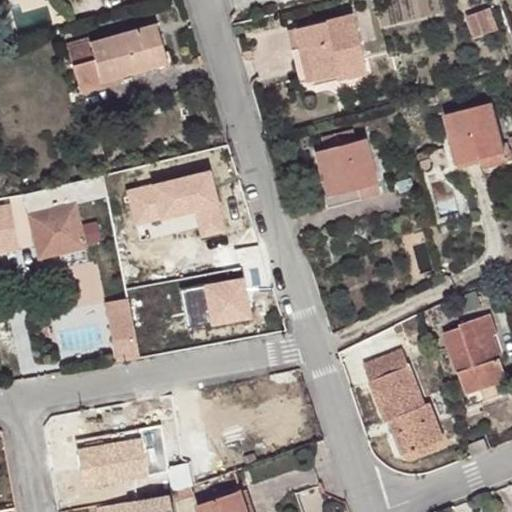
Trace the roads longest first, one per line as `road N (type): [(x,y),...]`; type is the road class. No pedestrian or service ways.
road 1 (residential): [(202,0),(317,343)]
road 2 (residential): [(317,343),(18,399)]
road 3 (residential): [(317,343),(371,511)]
road 4 (residential): [(384,511),(511,461)]
